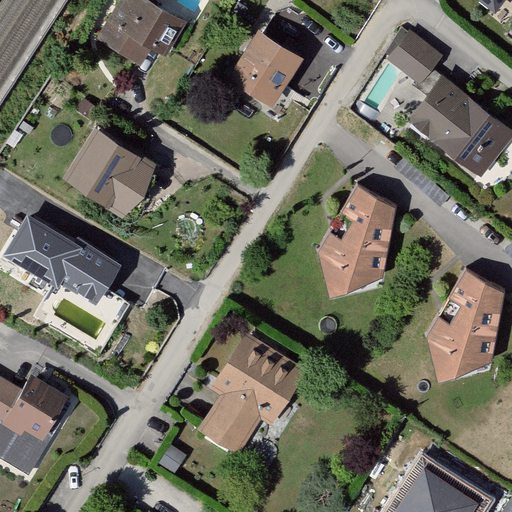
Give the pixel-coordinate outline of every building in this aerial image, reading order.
[(188,18),(155,0),(121,0),(109,23),(167,55),(188,18)] [(502,0),(480,0),(494,10),(502,0)] [(301,50),(257,24),(226,75),(270,102),(301,50)] [(391,54),(426,82),(450,51),(415,24),(391,54)] [(511,135),(511,124),(443,68),(405,114),(480,174),(511,135)] [(152,164),(108,138),(77,188),(121,214),(152,164)] [(399,204),(358,183),(320,248),(329,290),(380,277),(399,204)] [(75,245),(27,216),(2,256),(59,291),(62,287),(98,309),(124,267),(78,239),(75,245)] [(507,291),(466,270),(428,334),(438,377),(488,363),(507,291)] [(308,367),(247,327),(210,385),(220,391),(197,426),(238,453),(262,416),(272,422),(308,367)] [(0,404),(14,380),(0,371),(0,404)] [(76,400),(31,372),(0,420),(0,461),(26,478),(76,400)] [(485,511),(494,499),(421,453),(383,511),(485,511)]
